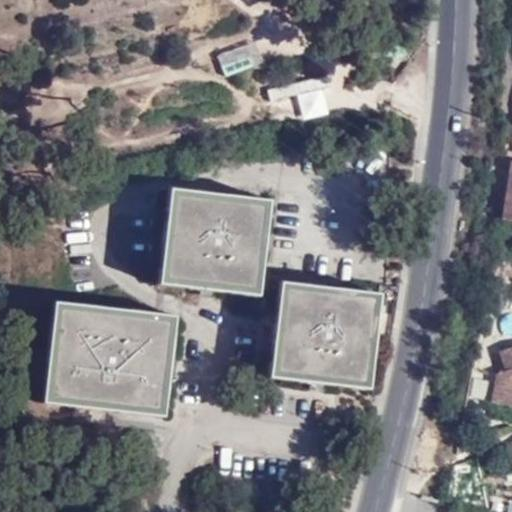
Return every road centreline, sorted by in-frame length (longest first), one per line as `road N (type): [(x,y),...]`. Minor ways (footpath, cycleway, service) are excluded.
road 1 (tertiary): [(374,511),(423,301),(455,0)]
road 2 (residential): [(175,511),(181,451),(214,392),(226,315)]
